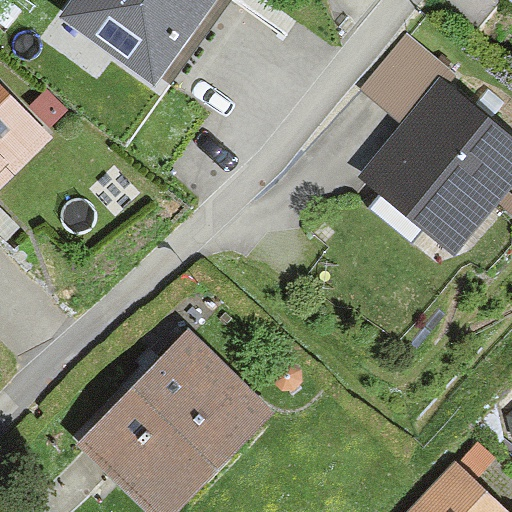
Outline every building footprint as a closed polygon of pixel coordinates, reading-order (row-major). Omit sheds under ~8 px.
[(230,0),(86,0),(62,31),(151,103),(233,2),(230,0)] [(511,120),(457,75),(371,178),(449,242),(511,166),(511,120)] [(0,199),(57,141),(0,84),(0,199)] [(185,330),(77,441),(151,511),(180,511),(274,416),(185,330)] [(507,511),(461,468),(419,511),(507,511)]
